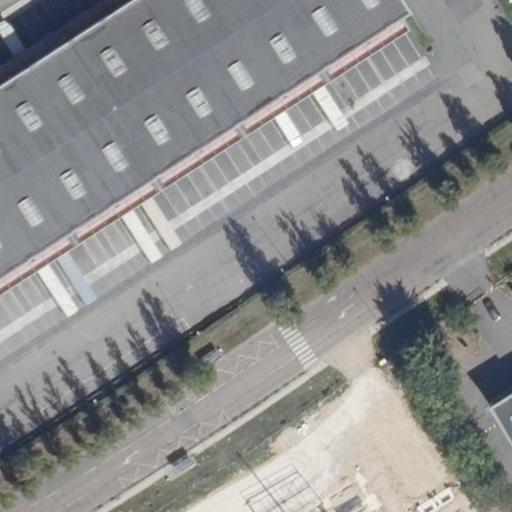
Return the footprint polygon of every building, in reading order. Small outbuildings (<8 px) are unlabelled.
[(401,16),(390,0),(127,0),(0,82),(0,275),(396,19),(401,16)] [(0,82),(127,0),(101,0),(0,65),(0,82)] [(396,19),(0,275),(0,292),(404,31),(396,19)] [(415,366),(423,380),(438,371),(429,358),(415,366)] [(423,380),(415,366),(403,374),(412,387),(423,380)] [(511,396),(494,407),(511,435),(511,396)] [(191,457),(172,469),(177,478),(197,466),(191,457)] [(389,511),(379,496),(352,511),(389,511)]
